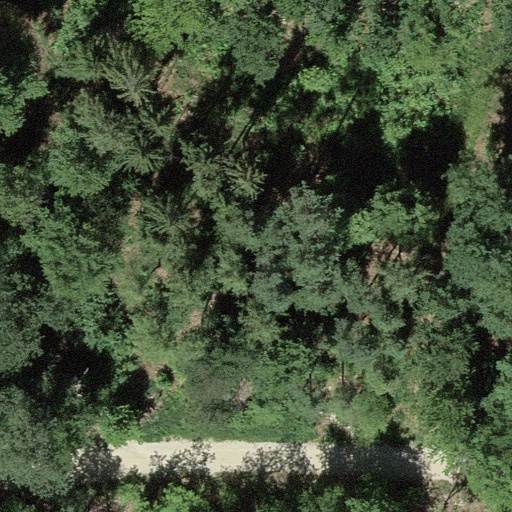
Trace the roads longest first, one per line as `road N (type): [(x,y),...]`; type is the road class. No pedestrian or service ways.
road 1 (track): [(511,476),(437,478),(205,455),(0,479)]
road 2 (track): [(437,478),(449,387),(511,185)]
